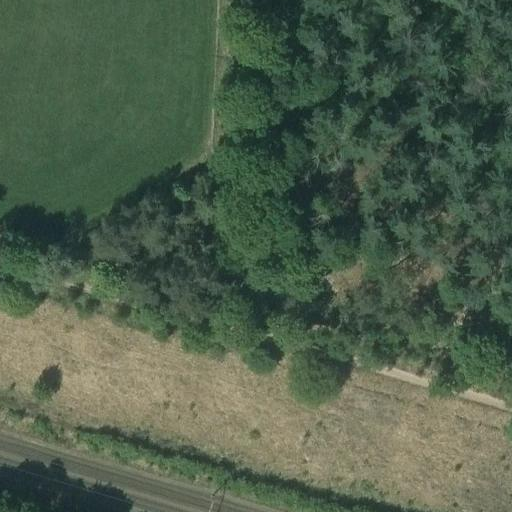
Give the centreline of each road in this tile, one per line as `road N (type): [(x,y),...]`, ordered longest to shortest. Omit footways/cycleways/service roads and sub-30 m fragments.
road 1 (track): [(214,323),(257,230),(268,0)]
road 2 (track): [(511,411),(214,323)]
road 3 (track): [(214,323),(0,263)]
